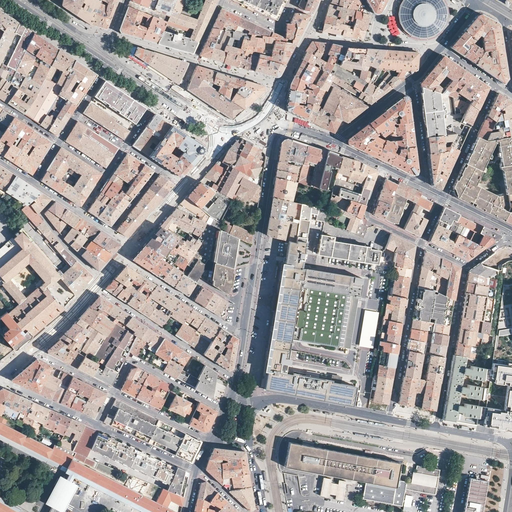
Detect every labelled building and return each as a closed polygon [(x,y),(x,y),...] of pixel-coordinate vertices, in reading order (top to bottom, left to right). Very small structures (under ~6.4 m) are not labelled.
[(73,13),(77,0),(62,0),(62,4),(62,5),(62,6),(63,6),(67,9),(73,13)] [(90,25),(99,0),(77,0),(73,13),(84,20),(90,25)] [(106,0),(99,0),(90,25),(98,27),(105,29),(107,28),(110,22),(111,19),(116,6),(106,2),(107,0),(106,0)] [(169,16),(176,0),(150,0),(147,8),(152,10),(156,11),(169,16)] [(216,5),(217,4),(209,0),(205,0),(198,18),(197,18),(196,20),(179,14),(184,0),(176,0),(169,16),(168,20),(194,29),(192,32),(190,38),(190,39),(197,43),(198,43),(208,22),(211,16),(216,5)] [(233,0),(236,1),(254,9),(275,19),(276,19),(282,8),(285,0),(233,0)] [(300,0),(299,5),(299,6),(299,7),(303,10),(308,0),(300,0)] [(312,0),(308,0),(303,10),(312,12),(315,6),(317,2),(312,0)] [(349,0),(331,0),(330,3),(342,6),(337,14),(338,14),(341,15),(344,16),(347,8),(345,7),(346,4),(348,4),(349,0)] [(349,0),(348,4),(347,8),(354,10),(361,2),(360,0),(349,0)] [(365,0),(371,9),(372,12),(373,13),(374,13),(375,13),(376,13),(377,13),(378,13),(379,12),(380,11),(382,8),(386,0),(365,0)] [(443,0),(399,0),(397,5),(397,11),(396,13),(398,21),(402,28),(408,33),(413,35),(415,36),(418,37),(423,37),(430,35),(432,34),(438,31),(443,24),(446,16),(446,12),(446,9),(446,8),(443,0)] [(150,15),(152,10),(147,8),(130,1),(128,4),(128,6),(150,15)] [(353,26),(365,30),(366,25),(368,19),(370,14),(368,13),(361,2),(354,10),(347,8),(344,16),(352,19),(354,20),(353,26)] [(342,6),(330,3),(330,4),(328,9),(327,13),(337,16),(337,14),(342,6)] [(142,39),(152,16),(150,15),(128,6),(123,19),(119,30),(120,33),(121,33),(122,34),(130,36),(142,39)] [(220,29),(230,31),(234,32),(241,17),(229,12),(222,8),(217,18),(212,28),(220,29)] [(0,10),(0,31),(3,33),(11,17),(3,13),(0,10)] [(155,14),(168,20),(169,16),(156,11),(155,14)] [(307,21),(310,15),(295,13),(293,18),(290,23),(303,29),(307,21)] [(352,19),(344,16),(341,15),(340,17),(337,16),(327,13),(326,17),(324,22),(334,25),(335,22),(349,27),(352,19)] [(392,14),(384,18),(393,36),(401,32),(392,14)] [(483,45),(483,46),(502,45),(500,35),(499,27),(499,25),(498,24),(497,23),(496,22),(493,20),(482,15),(480,14),(479,14),(477,15),(476,16),(470,23),(464,30),(475,40),(479,35),(482,37),(482,38),(483,45)] [(149,41),(157,44),(163,31),(166,23),(167,22),(152,16),(142,39),(149,41)] [(11,84),(34,33),(24,26),(21,24),(18,22),(16,21),(11,17),(0,40),(0,76),(0,77),(2,78),(6,80),(10,83),(11,84)] [(241,17),(234,32),(248,35),(270,38),(273,33),(258,26),(248,21),(241,17)] [(355,38),(362,39),(363,36),(365,30),(353,26),(354,20),(352,19),(349,27),(348,29),(352,30),(350,37),(355,38)] [(166,23),(192,32),(194,29),(168,20),(167,22),(166,23)] [(337,25),(334,25),(324,22),(322,21),(321,21),(319,24),(318,27),(318,30),(327,32),(336,34),(337,25)] [(348,29),(349,27),(335,22),(334,25),(337,25),(336,34),(341,35),(350,37),(352,30),(348,29)] [(303,29),(290,23),(287,23),(286,30),(286,32),(286,33),(286,34),(285,34),(284,38),(296,44),(300,36),(303,29)] [(204,57),(210,59),(220,29),(212,28),(206,41),(199,55),(204,57)] [(230,37),(230,31),(220,29),(210,59),(216,61),(224,63),(227,52),(224,51),(226,47),(226,45),(226,44),(227,44),(227,43),(229,38),(230,37)] [(467,58),(474,63),(483,52),(478,48),(473,43),(475,40),(464,30),(455,41),(450,47),(462,55),(467,58)] [(192,54),(197,43),(190,39),(190,38),(185,37),(185,35),(181,35),(182,34),(177,32),(176,34),(163,31),(157,44),(174,49),(189,53),(192,54)] [(226,45),(226,47),(224,51),(227,52),(224,63),(230,65),(238,67),(242,56),(248,35),(234,32),(230,31),(230,37),(229,38),(227,43),(227,44),(226,44),(226,45)] [(33,99),(46,79),(59,49),(45,40),(34,33),(11,84),(13,85),(17,88),(33,99)] [(248,35),(242,56),(248,58),(249,55),(258,58),(285,65),(291,54),(296,44),(284,38),(277,35),(273,33),(270,38),(248,35)] [(318,50),(314,42),(312,41),(308,46),(306,51),(315,56),(318,50)] [(315,56),(321,59),(322,57),(320,53),(324,43),(317,42),(314,42),(318,50),(315,56)] [(322,57),(321,59),(325,61),(327,56),(332,44),(327,43),(324,43),(320,53),(322,57)] [(339,45),(332,44),(327,56),(325,61),(321,69),(330,73),(334,65),(335,62),(336,59),(341,61),(347,47),(339,45)] [(483,46),(483,49),(483,52),(474,63),(478,66),(487,72),(503,83),(507,79),(504,59),(502,45),(483,46)] [(147,66),(149,64),(134,54),(137,47),(130,47),(128,54),(141,62),(147,66)] [(149,64),(153,52),(144,49),(137,47),(134,54),(149,64)] [(339,65),(345,67),(350,67),(361,69),(366,48),(357,48),(347,47),(341,61),(340,64),(339,65)] [(361,69),(373,73),(385,50),(373,49),(366,48),(361,69)] [(46,79),(62,86),(75,60),(65,54),(59,49),(46,79)] [(417,60),(418,52),(413,52),(400,51),(385,50),(373,73),(369,79),(373,81),(381,70),(382,70),(383,68),(400,70),(397,74),(396,73),(393,73),(393,75),(397,76),(400,82),(408,76),(417,69),(417,60)] [(315,56),(306,51),(304,54),(302,58),(313,64),(315,62),(318,63),(319,65),(318,67),(321,69),(325,61),(321,59),(315,56)] [(162,55),(153,52),(149,64),(154,67),(163,73),(174,80),(178,84),(188,63),(172,58),(162,55)] [(248,58),(242,56),(238,67),(245,69),(254,71),(258,58),(249,55),(248,58)] [(453,62),(443,55),(430,70),(419,83),(419,86),(450,95),(463,69),(453,62)] [(282,70),(285,65),(258,58),(254,71),(260,73),(264,74),(276,77),(277,77),(278,77),(279,76),(280,75),(282,70)] [(313,64),(302,58),(298,66),(294,74),(307,81),(319,87),(327,91),(330,84),(332,81),(334,76),(330,73),(321,69),(318,67),(313,64)] [(75,60),(62,86),(48,111),(57,117),(62,109),(68,100),(88,69),(80,64),(75,60)] [(347,82),(344,87),(343,88),(348,90),(356,95),(358,96),(361,91),(362,91),(369,79),(373,73),(361,69),(350,67),(349,73),(344,71),(345,67),(339,65),(340,64),(335,62),(334,65),(330,73),(334,76),(347,82)] [(211,87),(216,72),(206,69),(197,66),(194,71),(193,75),(211,87)] [(91,71),(88,69),(68,100),(76,106),(82,97),(96,75),(91,71)] [(450,95),(453,96),(460,99),(463,96),(468,99),(468,100),(470,99),(471,97),(473,94),(481,82),(471,75),(471,74),(463,69),(450,95)] [(380,82),(378,83),(377,87),(386,92),(391,88),(400,82),(397,76),(393,75),(393,76),(389,73),(388,74),(385,71),(381,76),(377,80),(380,82)] [(224,74),(216,72),(211,87),(231,101),(245,81),(237,78),(224,74)] [(291,79),(290,82),(289,88),(306,94),(307,93),(315,95),(319,87),(307,81),(294,74),(291,79)] [(231,101),(211,87),(193,75),(189,84),(186,89),(207,103),(209,104),(232,120),(234,119),(238,115),(244,109),(231,101)] [(334,76),(332,81),(340,85),(344,87),(347,82),(334,76)] [(48,111),(62,86),(46,79),(33,99),(24,114),(30,118),(40,124),(46,115),(47,113),(48,111)] [(167,89),(151,79),(150,80),(166,91),(167,89)] [(369,79),(362,91),(376,99),(381,96),(386,92),(377,87),(378,83),(373,81),(369,79)] [(7,103),(17,88),(13,85),(9,92),(7,90),(6,90),(6,89),(6,88),(7,88),(10,83),(6,80),(0,89),(0,98),(1,99),(7,103)] [(100,101),(128,120),(131,115),(133,115),(136,110),(136,109),(135,108),(138,103),(124,94),(104,80),(101,85),(94,96),(100,101)] [(256,84),(245,81),(231,101),(244,109),(251,103),(264,91),(265,90),(264,86),(256,84)] [(485,84),(481,82),(473,94),(471,97),(470,99),(468,100),(468,99),(465,101),(460,99),(453,96),(455,113),(465,112),(469,104),(470,103),(478,109),(483,98),(488,86),(485,84)] [(453,96),(450,95),(419,86),(421,99),(424,124),(425,136),(455,133),(449,146),(458,150),(464,138),(470,126),(461,121),(465,112),(455,113),(453,96)] [(325,93),(327,91),(319,87),(315,95),(314,96),(323,99),(325,93)] [(341,119),(347,122),(350,120),(356,116),(364,109),(367,106),(348,95),(333,87),(322,107),(321,109),(325,111),(330,113),(341,119)] [(14,108),(24,114),(33,99),(17,88),(7,103),(14,108)] [(287,100),(312,103),(312,102),(314,96),(315,95),(307,93),(306,94),(289,88),(288,94),(287,100)] [(361,91),(358,96),(365,101),(370,104),(373,102),(376,99),(362,91),(361,91)] [(495,120),(505,98),(501,95),(497,92),(491,105),(486,115),(495,121),(495,120)] [(397,123),(411,122),(410,110),(409,101),(408,101),(408,99),(408,97),(406,96),(405,95),(403,96),(402,96),(401,97),(401,99),(400,98),(392,104),(384,110),(395,124),(397,123)] [(135,124),(128,120),(100,101),(94,96),(92,98),(88,105),(94,109),(123,128),(129,133),(132,129),(135,124)] [(323,99),(314,96),(312,102),(319,106),(320,104),(323,99)] [(508,100),(505,98),(495,120),(511,117),(511,110),(511,107),(511,102),(508,100)] [(76,106),(68,100),(62,109),(71,114),(73,110),(76,106)] [(306,119),(309,109),(312,103),(287,100),(285,106),(286,107),(286,108),(287,109),(289,111),(293,113),(306,119)] [(337,126),(341,119),(330,113),(328,117),(324,115),(325,111),(321,109),(322,107),(319,106),(312,102),(312,103),(309,109),(317,113),(313,122),(321,126),(334,132),(337,126)] [(131,115),(128,120),(135,124),(146,108),(138,103),(135,108),(136,109),(136,110),(133,115),(131,115)] [(461,121),(470,126),(473,119),(478,109),(470,103),(469,104),(465,112),(461,121)] [(83,114),(89,118),(94,109),(88,105),(83,114)] [(0,130),(3,132),(13,117),(7,112),(2,109),(0,112),(0,130)] [(71,114),(62,109),(57,117),(56,118),(65,123),(68,119),(71,114)] [(309,109),(306,119),(308,120),(313,122),(317,113),(309,109)] [(376,134),(377,133),(376,132),(377,131),(381,136),(382,137),(387,133),(389,136),(390,135),(394,127),(395,124),(384,110),(375,117),(368,122),(376,134)] [(57,117),(48,111),(47,113),(49,114),(48,116),(46,115),(40,124),(43,127),(48,130),(56,118),(57,117)] [(146,126),(152,130),(161,118),(157,116),(155,114),(149,122),(146,126)] [(477,135),(487,139),(489,133),(491,130),(495,121),(486,115),(477,135)] [(6,158),(12,162),(23,146),(34,130),(28,126),(18,119),(13,117),(3,132),(0,137),(0,138),(10,145),(3,156),(6,158)] [(511,117),(495,120),(495,121),(491,130),(494,129),(494,128),(497,128),(497,130),(498,131),(489,133),(487,139),(511,135),(511,117)] [(65,123),(56,118),(48,130),(48,131),(57,136),(61,130),(65,123)] [(152,133),(161,139),(162,138),(171,125),(166,122),(161,118),(152,130),(151,132),(152,133)] [(71,132),(65,141),(75,147),(91,157),(96,161),(106,168),(112,158),(119,148),(108,141),(103,137),(77,121),(71,132)] [(361,150),(366,141),(367,139),(366,138),(368,136),(370,139),(374,137),(377,135),(376,134),(368,122),(357,131),(348,137),(346,140),(346,141),(347,142),(347,143),(355,147),(361,150)] [(394,127),(390,135),(394,136),(400,135),(400,138),(413,137),(412,128),(411,122),(397,123),(397,126),(394,127)] [(154,160),(160,164),(164,158),(161,156),(162,154),(165,156),(168,152),(169,153),(174,145),(176,146),(185,134),(178,130),(171,125),(162,138),(164,139),(163,139),(165,141),(165,142),(161,139),(153,150),(156,151),(155,152),(153,151),(149,156),(154,160)] [(139,150),(152,133),(151,132),(152,130),(146,126),(139,137),(132,146),(139,150)] [(128,135),(129,133),(123,128),(117,136),(124,140),(128,135)] [(23,146),(29,150),(32,151),(42,158),(47,151),(53,142),(42,135),(34,130),(23,146)] [(143,153),(149,156),(153,151),(153,150),(161,139),(152,133),(139,150),(143,153)] [(455,133),(425,136),(426,144),(427,153),(447,151),(449,146),(455,133)] [(172,153),(176,155),(179,157),(192,165),(198,158),(203,153),(203,151),(203,149),(202,147),(201,145),(192,139),(185,134),(176,146),(172,153)] [(511,135),(487,139),(477,135),(466,157),(455,182),(453,187),(453,188),(456,197),(476,206),(493,215),(503,220),(507,211),(500,207),(500,206),(498,205),(497,194),(475,184),(494,143),(495,142),(496,142),(497,142),(498,144),(506,195),(507,194),(511,193),(511,135)] [(366,141),(361,150),(369,154),(376,158),(384,142),(379,139),(380,138),(378,137),(378,139),(374,137),(370,139),(370,140),(369,141),(366,141)] [(391,140),(391,139),(389,137),(385,138),(384,142),(376,158),(386,162),(389,164),(395,153),(395,151),(393,150),(395,147),(391,140)] [(413,137),(400,138),(400,139),(391,140),(395,147),(399,146),(399,148),(415,147),(414,142),(413,137)] [(0,153),(3,156),(10,145),(0,138),(0,153)] [(214,190),(215,190),(232,200),(234,200),(236,195),(245,175),(248,177),(251,178),(252,178),(253,178),(254,178),(255,178),(255,177),(256,176),(256,175),(257,174),(260,168),(259,167),(262,162),(260,160),(261,157),(259,156),(261,151),(262,149),(260,149),(257,148),(258,147),(252,144),(246,141),(245,141),(243,140),(241,139),(240,140),(239,140),(238,140),(237,140),(236,140),(236,141),(235,141),(232,145),(218,160),(226,164),(224,168),(218,182),(216,186),(214,190)] [(288,152),(291,140),(288,139),(287,139),(286,139),(285,139),(284,139),(283,139),(282,140),(281,141),(280,142),(280,143),(279,144),(279,146),(279,148),(278,152),(277,161),(285,163),(286,161),(288,162),(288,163),(293,165),(295,153),(288,152)] [(298,142),(291,140),(288,152),(295,153),(293,165),(301,167),(306,145),(298,142)] [(306,145),(301,167),(299,174),(297,183),(299,184),(318,188),(326,152),(325,151),(316,148),(311,147),(306,145)] [(27,153),(29,150),(23,146),(12,162),(21,167),(32,174),(37,167),(42,158),(32,151),(29,156),(27,155),(28,154),(27,153)] [(441,164),(441,165),(450,169),(454,161),(458,150),(449,146),(447,151),(444,157),(443,161),(441,164)] [(58,153),(55,157),(69,167),(66,171),(72,175),(75,177),(76,177),(79,173),(81,175),(95,184),(101,175),(101,174),(81,161),(61,147),(58,153)] [(399,149),(398,152),(397,154),(401,156),(402,154),(403,153),(405,154),(405,156),(405,158),(407,157),(410,158),(410,160),(416,160),(415,153),(415,147),(399,148),(399,149)] [(447,151),(427,153),(429,164),(431,185),(432,185),(436,176),(439,170),(438,165),(441,164),(443,161),(440,159),(441,157),(444,157),(447,151)] [(173,158),(176,155),(172,153),(171,154),(169,153),(168,152),(165,156),(164,158),(160,164),(173,172),(177,175),(179,176),(180,176),(182,176),(183,175),(187,170),(192,165),(179,157),(177,159),(176,159),(176,160),(173,158)] [(333,154),(326,152),(318,188),(325,190),(329,171),(328,171),(329,167),(333,168),(333,167),(336,155),(333,154)] [(121,187),(123,185),(124,183),(124,182),(125,181),(130,184),(132,182),(144,164),(127,153),(120,164),(117,168),(115,170),(114,173),(112,175),(109,179),(121,187)] [(397,154),(395,153),(389,164),(411,175),(413,175),(415,174),(417,173),(417,171),(417,170),(417,166),(416,160),(410,160),(410,158),(407,157),(405,158),(401,156),(397,154)] [(340,156),(340,157),(337,168),(334,179),(347,183),(352,160),(347,158),(340,156)] [(60,179),(63,175),(66,171),(69,167),(55,157),(50,165),(46,170),(60,179)] [(358,161),(352,160),(347,183),(354,185),(355,182),(362,184),(362,186),(361,188),(362,188),(370,190),(371,189),(374,181),(377,171),(365,165),(358,161)] [(301,167),(293,165),(288,163),(285,163),(277,161),(276,165),(276,169),(299,174),(301,167)] [(148,167),(144,164),(132,182),(140,188),(148,177),(153,170),(148,167)] [(215,164),(204,177),(215,182),(216,180),(218,182),(224,168),(215,164)] [(0,199),(3,196),(6,192),(5,191),(16,176),(6,169),(0,165),(0,199)] [(436,176),(445,180),(447,175),(450,169),(441,165),(439,170),(436,176)] [(299,174),(276,169),(274,176),(273,186),(271,197),(291,202),(295,183),(297,183),(299,174)] [(68,181),(69,179),(65,176),(62,180),(60,179),(46,170),(43,176),(41,179),(41,181),(47,185),(50,186),(60,193),(68,181)] [(159,174),(154,181),(169,191),(171,188),(175,184),(166,179),(159,174)] [(72,175),(69,179),(76,183),(73,188),(87,197),(91,190),(95,184),(81,175),(77,181),(74,179),(75,177),(72,175)] [(245,175),(236,195),(248,200),(250,196),(258,200),(260,188),(246,181),(248,177),(245,175)] [(16,204),(17,205),(21,209),(29,203),(32,200),(42,193),(27,183),(16,176),(5,191),(6,192),(3,196),(4,197),(7,193),(19,200),(15,204),(16,204)] [(436,176),(432,185),(436,187),(440,189),(443,183),(445,180),(436,176)] [(119,190),(121,187),(109,179),(107,183),(103,188),(102,191),(101,192),(111,199),(119,190)] [(347,183),(334,179),(331,192),(331,195),(333,195),(343,198),(350,201),(365,205),(367,198),(370,190),(362,188),(360,195),(357,194),(359,187),(354,185),(347,183)] [(389,204),(397,185),(392,182),(386,179),(385,181),(380,194),(377,200),(389,204)] [(72,184),(68,181),(60,193),(70,199),(80,206),(84,201),(87,197),(73,188),(70,186),(72,184)] [(154,181),(149,189),(163,198),(166,194),(169,191),(154,181)] [(398,181),(397,185),(389,204),(383,219),(399,226),(402,217),(409,206),(407,204),(408,201),(415,204),(411,212),(423,217),(424,215),(418,212),(420,208),(430,212),(432,209),(434,203),(427,199),(419,195),(421,192),(407,185),(398,181)] [(128,188),(123,185),(121,187),(119,190),(132,198),(136,193),(140,188),(132,182),(130,184),(128,188)] [(186,196),(200,209),(215,190),(214,190),(211,188),(202,183),(199,182),(192,189),(186,196)] [(149,189),(138,202),(151,211),(157,204),(163,198),(149,189)] [(125,207),(132,198),(119,190),(111,199),(108,204),(121,212),(125,207)] [(200,209),(209,217),(220,223),(223,216),(231,202),(232,200),(215,190),(200,209)] [(107,204),(108,204),(111,199),(101,192),(99,195),(96,198),(107,204)] [(34,203),(31,205),(37,214),(42,208),(51,199),(45,195),(42,193),(32,200),(34,203)] [(332,197),(330,197),(328,205),(343,213),(343,215),(350,218),(346,230),(354,234),(358,223),(359,221),(360,219),(344,211),(349,202),(342,199),(343,198),(333,195),(332,197)] [(176,208),(170,215),(201,231),(205,223),(209,217),(200,209),(186,196),(180,204),(200,217),(198,220),(176,208)] [(248,200),(258,204),(258,200),(250,196),(248,200)] [(267,224),(265,234),(266,235),(269,237),(288,241),(295,242),(301,204),(294,203),(291,202),(271,197),(270,207),(267,224)] [(97,217),(107,204),(96,198),(95,201),(92,205),(88,211),(91,214),(97,217)] [(383,219),(389,204),(377,200),(375,206),(372,214),(378,216),(383,219)] [(362,212),(365,205),(350,201),(349,202),(344,211),(360,219),(362,212)] [(66,223),(73,228),(80,218),(66,209),(55,202),(44,214),(50,221),(59,233),(66,223)] [(151,211),(138,202),(127,217),(139,224),(144,218),(151,211)] [(231,202),(223,216),(225,217),(233,202),(231,202)] [(29,203),(21,209),(21,210),(33,224),(36,227),(43,222),(40,218),(37,214),(31,205),(29,203)] [(121,212),(108,204),(107,204),(97,217),(103,221),(110,226),(116,218),(121,212)] [(311,207),(301,204),(295,242),(288,241),(286,257),(285,265),(283,265),(281,282),(276,313),(266,370),(268,370),(267,372),(265,389),(272,390),(352,406),(356,387),(331,382),(331,381),(294,374),(294,375),(278,372),(279,362),(289,364),(290,358),(287,358),(290,338),(337,346),(346,293),(353,295),(353,296),(358,297),(361,278),(301,268),(311,207)] [(454,220),(457,214),(451,211),(443,207),(439,216),(436,224),(446,229),(449,231),(454,220)] [(325,221),(327,211),(321,209),(318,208),(316,219),(325,221)] [(511,211),(509,211),(509,208),(507,211),(503,220),(510,223),(511,224),(511,211)] [(424,226),(427,219),(423,217),(411,212),(408,217),(403,229),(412,233),(419,236),(424,226)] [(458,214),(457,214),(454,220),(449,231),(456,234),(474,243),(475,242),(479,233),(482,226),(481,227),(472,222),(470,220),(467,219),(467,220),(458,215),(458,214)] [(164,221),(160,227),(166,231),(168,228),(196,249),(194,251),(196,252),(201,243),(197,240),(201,231),(170,215),(164,221)] [(133,231),(139,224),(127,217),(117,230),(127,237),(133,231)] [(209,217),(205,223),(216,228),(220,223),(209,217)] [(84,235),(91,225),(85,221),(80,218),(73,228),(84,235)] [(43,222),(36,227),(37,227),(40,231),(43,235),(49,230),(46,226),(43,222)] [(205,223),(201,231),(197,240),(201,243),(196,252),(210,262),(232,269),(234,254),(237,238),(234,237),(216,228),(205,223)] [(363,225),(358,223),(354,234),(363,238),(367,228),(368,227),(363,225)] [(446,229),(436,224),(433,230),(429,237),(428,241),(435,245),(445,250),(448,251),(456,234),(449,231),(446,229)] [(95,227),(91,225),(84,235),(88,238),(92,240),(100,231),(95,227)] [(477,245),(483,248),(491,242),(499,237),(499,235),(498,234),(491,231),(482,226),(479,233),(475,242),(474,243),(477,245)] [(152,235),(144,245),(161,256),(174,263),(184,270),(194,251),(166,231),(160,227),(152,235)] [(88,238),(84,235),(73,228),(64,239),(66,241),(70,245),(74,240),(81,246),(88,238)] [(168,228),(166,231),(194,251),(196,249),(168,228)] [(234,237),(237,238),(251,246),(253,235),(238,228),(234,237)] [(49,230),(43,235),(45,237),(53,246),(58,242),(54,236),(49,230)] [(121,245),(107,236),(103,233),(100,231),(92,240),(112,254),(116,250),(121,245)] [(39,253),(21,232),(0,249),(0,256),(8,250),(13,246),(14,248),(18,244),(22,249),(0,268),(0,278),(1,280),(2,279),(5,282),(2,284),(5,287),(14,299),(8,304),(9,306),(16,301),(19,304),(27,297),(26,296),(25,297),(9,279),(29,263),(44,281),(44,284),(47,288),(60,277),(57,273),(39,253)] [(335,236),(323,234),(319,253),(379,263),(381,250),(372,248),(373,247),(335,240),(335,236)] [(391,234),(385,248),(395,252),(412,260),(414,252),(415,246),(402,239),(391,234)] [(456,234),(448,251),(457,256),(466,260),(467,260),(476,254),(483,248),(477,245),(474,243),(456,234)] [(85,249),(81,246),(74,240),(70,245),(74,249),(81,255),(86,249),(85,249)] [(112,254),(92,240),(85,249),(86,249),(105,263),(109,258),(112,254)] [(53,246),(59,253),(63,249),(60,245),(58,242),(53,246)] [(161,256),(144,245),(138,251),(131,259),(149,271),(161,256)] [(70,266),(75,260),(66,252),(63,249),(59,253),(68,263),(70,266)] [(101,267),(105,263),(86,249),(81,255),(88,262),(98,270),(101,267)] [(437,274),(440,258),(433,255),(424,250),(423,258),(421,266),(437,274)] [(194,251),(184,270),(182,272),(182,273),(196,283),(199,277),(224,292),(229,291),(231,276),(232,269),(210,262),(196,252),(194,251)] [(412,262),(412,260),(395,252),(392,266),(399,267),(411,268),(412,262)] [(161,256),(149,271),(156,275),(162,279),(172,266),(174,263),(161,256)] [(391,259),(383,257),(382,262),(383,262),(382,266),(389,268),(391,259)] [(445,261),(440,258),(437,274),(434,290),(444,295),(449,263),(445,261)] [(77,262),(75,260),(70,266),(86,284),(93,276),(84,268),(77,262)] [(511,260),(507,261),(502,264),(501,270),(498,271),(497,279),(495,289),(494,298),(491,322),(489,334),(489,336),(490,336),(492,336),(491,346),(495,346),(492,359),(511,361),(511,260)] [(58,272),(57,273),(60,277),(76,295),(86,284),(70,266),(68,263),(67,264),(67,267),(60,273),(58,272)] [(459,268),(449,263),(444,295),(454,300),(456,284),(458,275),(459,268)] [(497,279),(498,271),(480,263),(473,268),(468,272),(497,279)] [(138,274),(126,266),(119,274),(114,279),(121,283),(126,286),(138,274)] [(172,266),(162,279),(168,283),(174,287),(182,273),(182,272),(172,266)] [(434,290),(437,274),(421,266),(420,275),(418,287),(434,290)] [(411,268),(399,267),(397,276),(409,278),(410,272),(411,268)] [(374,268),(368,296),(373,297),(379,269),(374,268)] [(386,270),(381,269),(375,297),(380,298),(386,270)] [(467,282),(495,289),(497,279),(468,272),(468,275),(467,282)] [(182,273),(174,287),(181,292),(187,296),(196,283),(182,273)] [(147,280),(138,274),(126,286),(123,289),(132,295),(143,302),(156,286),(147,280)] [(397,276),(391,274),(387,295),(406,298),(408,287),(409,278),(397,276)] [(121,283),(114,279),(109,284),(105,289),(112,294),(121,283)] [(465,293),(494,298),(495,289),(467,282),(466,287),(465,293)] [(123,289),(126,286),(121,283),(112,294),(114,295),(116,296),(123,289)] [(51,292),(47,288),(44,284),(27,297),(19,304),(12,310),(7,314),(24,332),(27,330),(32,336),(65,307),(64,305),(63,306),(60,302),(59,303),(50,293),(51,292)] [(179,301),(168,293),(156,286),(143,302),(137,310),(141,313),(151,320),(160,325),(163,327),(170,315),(179,301)] [(203,306),(212,293),(202,287),(194,300),(199,303),(203,306)] [(444,295),(434,290),(418,287),(415,302),(412,319),(434,323),(449,326),(451,314),(453,303),(454,300),(444,295)] [(132,295),(123,289),(116,296),(121,300),(126,303),(132,295)] [(220,298),(212,293),(203,306),(208,309),(212,312),(220,298)] [(350,348),(358,297),(353,296),(353,295),(346,293),(337,346),(350,348)] [(461,317),(491,322),(494,298),(465,293),(463,305),(461,317)] [(100,313),(110,302),(105,299),(99,295),(94,301),(90,306),(100,313)] [(137,310),(143,302),(132,295),(126,303),(131,306),(137,310)] [(406,298),(387,295),(386,299),(389,299),(389,304),(404,307),(405,302),(406,298)] [(227,302),(220,298),(212,312),(215,314),(219,316),(227,302)] [(186,305),(179,301),(170,315),(182,324),(183,322),(185,320),(192,309),(186,305)] [(116,306),(110,302),(100,313),(107,317),(109,315),(111,316),(109,319),(114,322),(121,310),(116,306)] [(389,304),(386,304),(383,316),(382,320),(401,323),(403,314),(404,307),(389,304)] [(100,313),(90,306),(76,321),(64,334),(80,344),(85,335),(84,334),(87,329),(85,328),(87,324),(89,326),(95,329),(106,336),(115,322),(114,322),(109,319),(107,317),(100,313)] [(199,313),(192,309),(185,320),(193,325),(198,328),(205,317),(199,313)] [(126,326),(132,317),(128,315),(121,310),(114,322),(115,322),(124,329),(126,326)] [(379,313),(365,311),(359,346),(373,349),(379,313)] [(24,332),(7,314),(1,318),(8,328),(1,335),(14,350),(22,344),(24,342),(32,336),(27,330),(24,332)] [(141,323),(132,317),(126,326),(135,332),(133,334),(137,337),(140,338),(147,327),(141,323)] [(213,322),(205,317),(198,328),(196,331),(194,333),(197,335),(200,331),(204,334),(212,339),(214,337),(220,327),(213,322)] [(491,322),(461,317),(460,322),(459,328),(489,334),(491,322)] [(434,323),(412,319),(411,323),(410,329),(432,332),(434,323)] [(401,323),(382,320),(379,332),(399,336),(400,329),(401,323)] [(115,322),(106,336),(101,345),(93,358),(100,363),(105,366),(105,365),(127,331),(124,329),(122,327),(115,322)] [(182,324),(175,335),(181,339),(188,344),(194,333),(196,331),(192,328),(183,322),(182,324)] [(449,326),(434,323),(432,332),(448,335),(448,330),(449,326)] [(85,335),(89,338),(95,329),(89,326),(87,329),(84,334),(85,335)] [(147,327),(140,338),(146,342),(148,343),(155,333),(152,330),(147,327)] [(226,331),(220,327),(214,337),(225,344),(231,334),(226,331)] [(476,346),(487,349),(489,337),(489,336),(489,334),(459,328),(458,335),(456,343),(476,346)] [(106,336),(95,329),(89,338),(101,345),(106,336)] [(432,332),(410,329),(410,333),(409,339),(428,342),(430,343),(432,332)] [(133,334),(127,331),(105,365),(118,372),(124,362),(129,352),(130,351),(137,337),(133,334)] [(399,336),(379,332),(379,335),(380,335),(379,341),(398,344),(399,339),(399,336)] [(447,340),(448,335),(432,332),(430,343),(446,346),(447,340)] [(160,336),(155,333),(148,343),(146,342),(144,346),(151,350),(146,357),(145,360),(146,361),(149,363),(164,338),(160,336)] [(194,333),(188,344),(195,349),(203,354),(210,344),(201,338),(197,335),(194,333)] [(80,344),(64,334),(62,336),(59,339),(67,345),(69,343),(72,345),(71,347),(75,349),(77,350),(78,349),(81,345),(80,344)] [(204,334),(201,338),(210,344),(212,339),(204,334)] [(237,338),(231,334),(225,344),(227,346),(225,350),(235,352),(236,344),(237,338)] [(146,342),(140,338),(137,337),(130,351),(129,352),(138,357),(144,346),(146,342)] [(210,344),(203,354),(209,357),(214,361),(220,352),(221,350),(222,349),(225,344),(214,337),(212,339),(210,344)] [(101,345),(89,338),(84,347),(81,345),(78,349),(85,353),(93,358),(101,345)] [(174,345),(164,338),(149,363),(157,367),(163,370),(169,359),(170,357),(176,360),(183,351),(174,345)] [(67,345),(59,339),(52,345),(47,350),(47,353),(54,357),(63,361),(69,352),(64,350),(64,347),(66,346),(71,348),(71,347),(72,345),(69,343),(67,345)] [(428,342),(409,339),(408,345),(407,350),(426,354),(426,352),(427,346),(428,342)] [(398,344),(379,341),(378,351),(381,351),(396,353),(397,348),(398,344)] [(445,351),(446,346),(430,343),(428,342),(427,346),(430,346),(429,352),(426,352),(426,354),(444,357),(445,351)] [(454,355),(466,357),(468,358),(470,348),(476,349),(476,346),(456,343),(455,349),(454,355)] [(65,362),(67,363),(75,349),(71,347),(71,348),(69,350),(70,350),(69,352),(63,361),(65,362)] [(77,368),(85,353),(78,349),(77,350),(75,349),(67,363),(72,366),(77,368)] [(220,352),(214,361),(228,370),(232,368),(234,358),(235,352),(225,350),(222,349),(221,350),(224,351),(223,355),(220,352)] [(348,360),(296,350),(296,353),(348,363),(348,360)] [(426,354),(407,350),(405,361),(403,376),(422,379),(423,370),(419,369),(420,362),(424,363),(426,354)] [(187,354),(183,351),(176,360),(179,362),(184,365),(190,356),(187,354)] [(396,353),(381,351),(378,365),(394,367),(395,360),(396,353)] [(93,376),(100,363),(93,358),(85,353),(77,368),(85,372),(93,376)] [(442,369),(444,357),(426,354),(424,363),(427,363),(426,370),(423,370),(422,379),(440,382),(442,369)] [(446,406),(444,419),(455,421),(457,412),(463,413),(462,415),(477,418),(479,406),(464,404),(464,407),(458,406),(460,393),(466,394),(466,396),(479,399),(481,387),(467,385),(467,388),(461,387),(463,374),(469,375),(469,378),(482,380),(484,368),(471,366),(470,369),(464,368),(466,357),(454,355),(452,368),(449,386),(446,406)] [(48,373),(52,366),(36,358),(22,369),(11,379),(11,380),(30,388),(60,402),(67,389),(73,376),(60,370),(59,372),(63,374),(62,375),(59,373),(57,377),(48,373)] [(182,370),(177,378),(182,381),(198,390),(209,396),(212,395),(214,383),(215,372),(211,369),(193,358),(186,370),(185,371),(182,370)] [(169,359),(163,370),(171,374),(177,378),(182,370),(183,368),(183,367),(178,364),(169,359)] [(511,361),(492,359),(492,362),(491,369),(484,368),(482,380),(489,381),(488,388),(481,387),(479,399),(487,400),(486,407),(479,406),(477,418),(476,425),(483,426),(490,427),(511,429),(511,361)] [(118,372),(105,365),(105,366),(100,363),(93,376),(100,380),(101,380),(102,380),(111,385),(113,381),(115,379),(118,372)] [(142,384),(148,374),(141,370),(133,365),(127,378),(141,386),(142,384)] [(378,365),(376,365),(374,375),(385,377),(392,377),(393,372),(394,367),(378,365)] [(155,377),(148,374),(142,384),(146,386),(147,384),(152,387),(151,388),(152,389),(155,390),(160,380),(155,377)] [(385,377),(374,375),(372,388),(372,390),(390,393),(391,385),(392,377),(385,377)] [(83,381),(73,376),(67,389),(76,394),(77,391),(84,395),(88,397),(94,387),(83,381)] [(436,402),(440,382),(422,379),(403,376),(399,395),(398,404),(412,406),(415,392),(423,393),(421,408),(435,410),(436,402)] [(135,397),(141,386),(127,378),(123,384),(120,390),(127,393),(133,396),(135,397)] [(171,387),(166,384),(160,380),(155,390),(147,403),(153,406),(159,409),(170,389),(171,387)] [(146,386),(142,384),(141,386),(135,397),(141,400),(147,403),(155,390),(152,389),(150,391),(148,390),(148,389),(147,388),(146,389),(145,388),(146,386)] [(0,387),(0,401),(13,408),(19,395),(10,390),(1,386),(0,387)] [(100,390),(94,387),(88,397),(87,399),(101,405),(107,393),(100,390)] [(67,389),(60,402),(62,403),(66,405),(70,407),(77,394),(76,394),(67,389)] [(390,393),(372,390),(371,396),(374,397),(373,401),(388,404),(389,398),(390,393)] [(83,397),(77,394),(70,407),(81,412),(87,399),(83,397)] [(13,408),(26,415),(32,401),(25,397),(19,395),(13,408)] [(184,399),(181,398),(175,395),(168,408),(183,416),(184,415),(187,417),(193,405),(190,403),(184,399)] [(148,442),(158,419),(136,408),(126,403),(116,398),(110,408),(117,411),(114,417),(108,413),(103,422),(116,428),(126,433),(148,442)] [(88,415),(94,418),(101,405),(87,399),(81,412),(88,415)] [(0,415),(7,419),(38,434),(43,423),(26,415),(13,408),(0,401),(0,415)] [(26,415),(43,423),(49,408),(40,404),(32,401),(26,415)] [(195,411),(188,424),(195,427),(203,431),(208,429),(212,421),(217,412),(199,402),(198,404),(196,409),(200,411),(199,412),(200,413),(197,419),(195,418),(197,413),(195,411)] [(49,439),(55,443),(59,445),(71,418),(60,413),(49,408),(43,423),(38,434),(49,439)] [(180,511),(181,510),(171,505),(173,501),(182,506),(184,497),(182,495),(166,489),(163,488),(155,501),(116,481),(71,458),(66,455),(63,453),(66,448),(59,445),(55,443),(52,448),(5,424),(7,419),(0,415),(0,511),(180,511)] [(71,418),(59,445),(66,448),(72,451),(84,426),(85,424),(78,421),(71,418)] [(178,429),(158,419),(148,442),(162,449),(190,461),(195,450),(200,440),(178,429)] [(72,451),(66,448),(63,453),(66,455),(67,454),(70,455),(93,466),(95,461),(87,457),(91,448),(98,432),(98,431),(90,428),(84,426),(72,451)] [(98,432),(91,448),(169,483),(166,489),(182,495),(185,482),(187,471),(177,466),(176,467),(168,464),(148,455),(98,432)] [(400,463),(289,443),(285,467),(365,483),(361,500),(401,508),(405,490),(406,483),(397,481),(400,463)] [(222,459),(222,462),(226,462),(226,460),(232,461),(233,461),(246,459),(245,450),(227,449),(214,447),(211,452),(208,458),(217,459),(222,459)] [(213,476),(221,484),(222,478),(222,475),(222,462),(217,461),(217,459),(208,458),(207,464),(205,468),(213,476)] [(246,459),(233,461),(232,461),(231,464),(226,463),(226,462),(222,462),(222,475),(222,478),(221,484),(228,490),(229,490),(228,475),(236,474),(248,472),(247,465),(246,459)] [(439,470),(415,467),(414,474),(412,473),(410,484),(406,483),(405,490),(435,495),(436,488),(434,487),(435,477),(438,478),(439,470)] [(228,475),(229,490),(251,487),(250,479),(248,472),(236,474),(228,475)] [(331,479),(324,477),(321,495),(328,497),(329,493),(337,495),(336,498),(343,500),(347,481),(339,480),(339,484),(331,482),(331,479)] [(481,511),(487,482),(479,480),(470,478),(463,511),(481,511)] [(208,500),(216,491),(211,486),(205,481),(201,482),(199,490),(197,497),(208,500)] [(251,487),(229,490),(228,490),(239,500),(250,511),(255,508),(254,506),(253,498),(251,487)] [(220,508),(227,501),(221,496),(216,491),(208,500),(213,504),(215,502),(216,503),(215,505),(220,508)] [(196,500),(195,504),(208,508),(209,504),(210,504),(211,504),(215,507),(214,510),(218,511),(220,508),(215,505),(213,504),(208,500),(197,497),(196,500)] [(236,511),(238,511),(232,506),(227,501),(220,508),(218,511),(236,511)]
